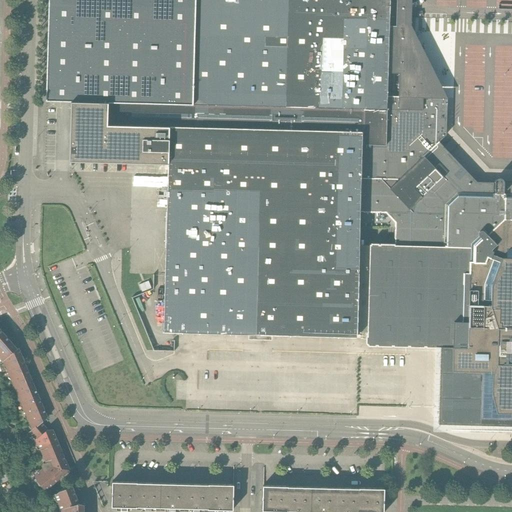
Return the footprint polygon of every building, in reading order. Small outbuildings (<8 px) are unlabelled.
[(385,179),(388,106),(389,26),(389,24),(390,0),(49,0),(47,101),(71,101),(170,104),(168,164),(165,260),(163,332),(173,332),(357,338),(357,332),(367,332),(367,345),(423,346),(453,347),(452,371),(481,372),(483,380),(486,393),(489,395),(491,395),(491,396),(492,396),(496,413),(509,413),(509,416),(511,416),(511,182),(504,183),(503,180),(501,179),(499,178),(497,179),(495,180),(494,182),(477,182),(385,179)] [(409,27),(409,24),(410,0),(396,0),(396,26),(389,26),(388,106),(385,179),(477,182),(450,154),(444,147),(439,142),(446,135),(447,98),(430,98),(420,62),(409,27)] [(82,161),(168,164),(170,104),(71,101),(70,161),(82,161)] [(0,356),(19,349),(17,349),(13,344),(0,328),(0,356)] [(6,366),(23,359),(19,349),(0,356),(0,358),(3,361),(5,365),(6,366)] [(10,376),(27,369),(23,359),(6,366),(5,368),(7,370),(9,375),(10,375),(10,376)] [(14,385),(31,378),(27,369),(10,376),(9,378),(11,380),(13,385),(14,385)] [(19,395),(35,388),(31,378),(14,385),(13,388),(15,390),(17,395),(19,395)] [(23,405),(39,398),(35,388),(19,395),(18,397),(20,400),(22,405),(23,405)] [(27,415),(44,408),(39,398),(23,405),(22,407),(24,410),(26,414),(27,415)] [(31,425),(48,417),(44,408),(27,415),(26,417),(28,419),(30,424),(31,425)] [(51,434),(41,423),(32,430),(26,434),(37,446),(39,445),(46,463),(42,464),(42,467),(43,468),(34,475),(39,486),(41,485),(46,491),(55,483),(68,471),(64,462),(66,461),(56,437),(54,434),(51,434)] [(207,511),(208,509),(209,510),(213,510),(212,511),(228,511),(228,510),(233,510),(234,485),(209,484),(185,484),(161,483),(137,482),(112,482),(112,507),(117,507),(117,511),(132,511),(132,508),(136,508),(137,508),(137,511),(160,511),(184,511),(189,511),(207,511)] [(83,511),(84,509),(81,508),(72,486),(65,489),(55,494),(61,511),(83,511)] [(383,511),(384,489),(360,488),(336,487),(312,487),(287,486),(263,486),(262,511),(267,511),(282,511),(283,511),(287,511),(288,511),(287,511),(383,511)]
